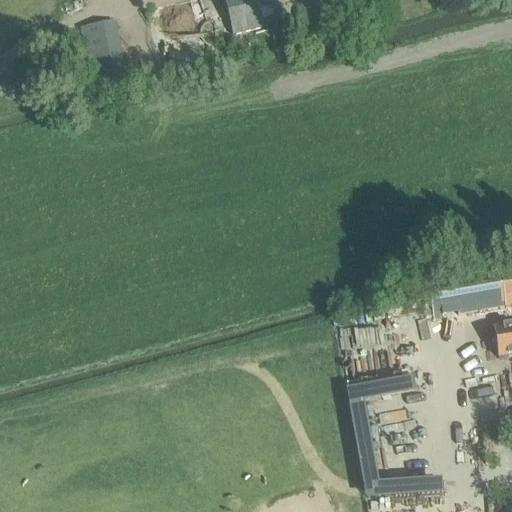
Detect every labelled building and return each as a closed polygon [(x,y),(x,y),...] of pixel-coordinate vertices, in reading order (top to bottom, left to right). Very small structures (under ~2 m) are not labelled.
[(222,0),(231,40),(358,10),(360,16),(365,19),(374,17),(378,13),(376,4),(390,0),(222,0)] [(94,92),(125,85),(112,27),(81,34),(94,92)] [(511,271),(426,286),(432,322),(511,308),(511,271)] [(383,312),(373,314),(374,324),(384,323),(383,312)] [(511,327),(493,331),(498,361),(511,358),(511,327)] [(370,415),(420,407),(418,390),(418,388),(416,388),(351,400),(350,400),(350,401),(352,414),(353,416),(366,494),(366,495),(369,509),(369,511),(371,511),(448,509),(449,509),(449,508),(449,494),(449,492),(447,492),(383,493),(370,415)]
